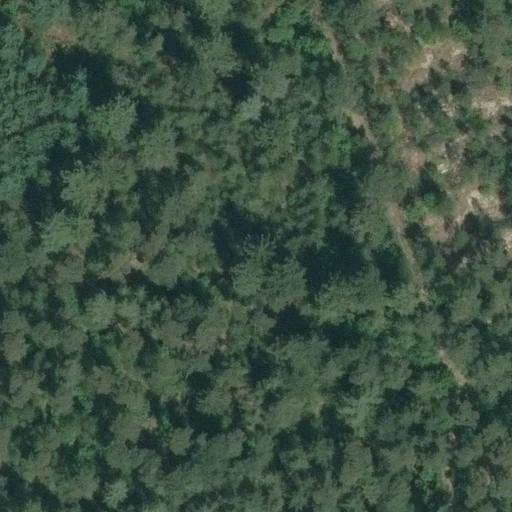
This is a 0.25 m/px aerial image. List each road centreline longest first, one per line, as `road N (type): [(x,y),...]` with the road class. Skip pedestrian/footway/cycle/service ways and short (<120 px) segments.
road 1 (track): [(444,511),(444,386),(298,0)]
road 2 (track): [(0,290),(102,276),(162,285),(511,410)]
